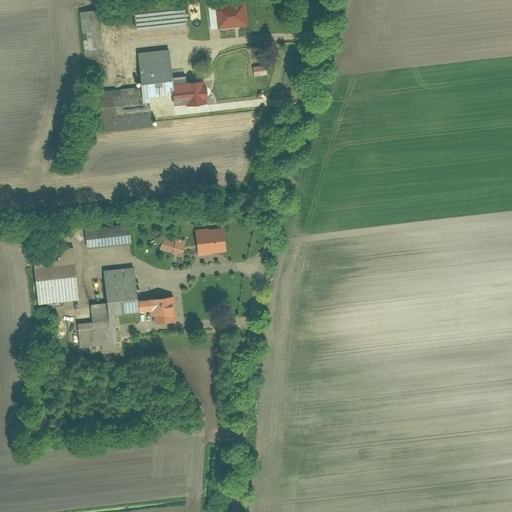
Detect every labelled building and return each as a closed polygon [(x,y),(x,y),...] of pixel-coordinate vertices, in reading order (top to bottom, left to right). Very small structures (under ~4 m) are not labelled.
[(185,1),(137,6),(140,27),(188,22),(185,1)] [(246,1),(208,4),(210,28),(248,25),(246,1)] [(97,9),(79,11),(85,60),(98,58),(95,41),(101,40),(97,9)] [(176,91),(175,83),(171,49),(141,52),(145,86),(146,94),(176,91)] [(253,75),(266,74),(266,65),(253,65),(253,75)] [(209,79),(191,80),(192,104),(210,103),(209,79)] [(145,86),(104,90),(107,125),(149,121),(146,94),(145,86)] [(92,228),(93,245),(131,242),(130,225),(92,228)] [(225,250),(223,228),(210,229),(210,228),(195,229),(197,254),(210,253),(210,252),(225,250)] [(172,253),(174,242),(159,240),(157,250),(172,253)] [(78,297),(73,253),(31,258),(37,302),(78,297)] [(136,310),(134,299),(132,269),(101,272),(105,311),(91,313),(92,322),(76,324),(78,347),(115,344),(112,312),(136,310)] [(170,322),(167,296),(134,299),(136,310),(147,309),(147,313),(153,313),(154,323),(170,322)]
